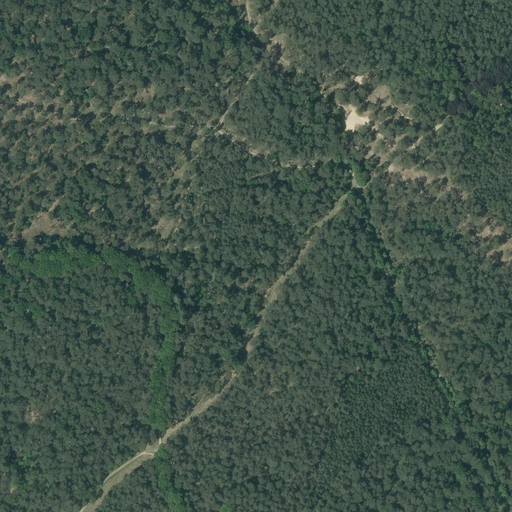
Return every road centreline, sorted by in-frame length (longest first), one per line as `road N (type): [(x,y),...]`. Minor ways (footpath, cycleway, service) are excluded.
road 1 (track): [(0,92),(66,118),(211,128),(288,165),(346,166),(391,293),(507,511)]
road 2 (track): [(159,452),(239,369),(296,259),(356,184)]
road 3 (track): [(159,452),(165,302),(144,281),(100,261)]
road 4 (track): [(158,261),(215,130)]
